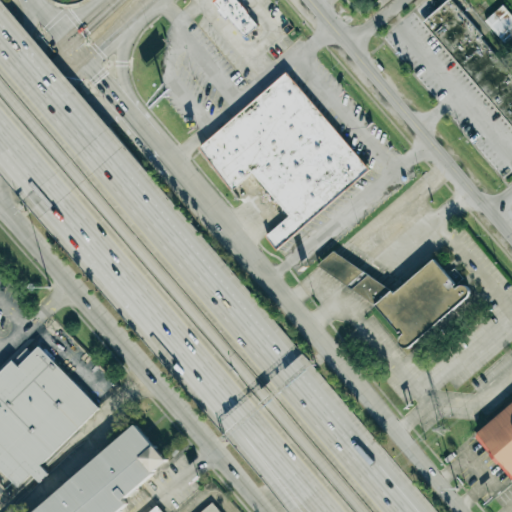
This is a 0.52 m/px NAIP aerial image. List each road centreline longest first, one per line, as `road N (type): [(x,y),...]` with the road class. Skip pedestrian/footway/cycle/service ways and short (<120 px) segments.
road 1 (motorway): [(64,163),(358,511)]
road 2 (motorway): [(360,454),(88,144)]
road 3 (primary): [(0,206),(216,449)]
road 4 (tertiary): [(511,231),(314,0)]
road 5 (motorway): [(162,325),(317,511)]
road 6 (motorway): [(162,325),(298,511)]
road 7 (primary): [(460,511),(317,337)]
road 8 (primary): [(317,337),(173,170)]
road 9 (motorway): [(38,185),(162,325)]
road 10 (primary): [(110,97),(85,102),(11,165),(4,190),(12,220)]
road 11 (secondary): [(111,0),(0,96)]
road 12 (motorway): [(88,144),(0,41)]
